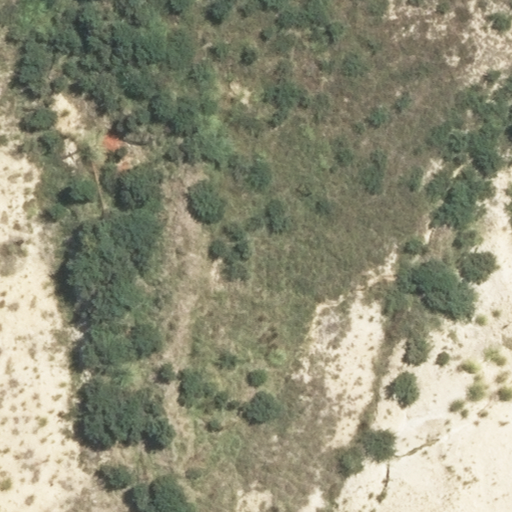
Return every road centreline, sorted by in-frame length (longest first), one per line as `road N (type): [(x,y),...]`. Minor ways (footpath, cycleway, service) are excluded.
road 1 (residential): [(137,0),(94,165),(87,275),(51,463),(50,511)]
road 2 (unknown): [(357,0),(511,93)]
